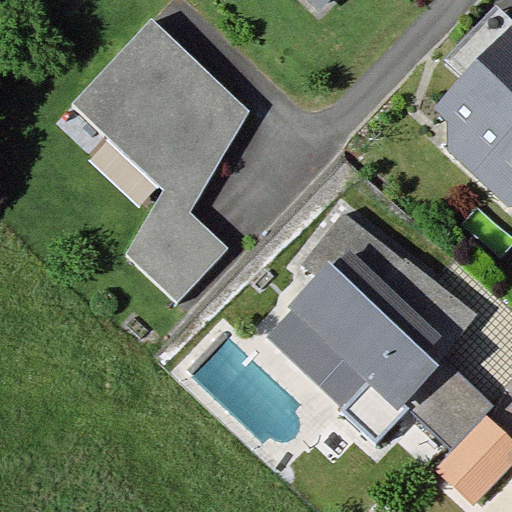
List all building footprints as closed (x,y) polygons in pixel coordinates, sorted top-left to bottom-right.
[(306,0),(318,12),(329,0),(306,0)] [(151,28),(80,110),(166,191),(130,261),(178,301),(219,255),(185,221),(245,116),(151,28)] [(511,153),(511,40),(439,116),(452,128),(453,153),(485,182),(511,153)] [(511,206),(511,153),(485,182),(510,206),(511,206)] [(474,322),(346,219),(303,269),(323,289),(275,341),(373,445),(474,322)] [(511,462),(511,444),(483,419),(437,473),(475,505),(511,462)]
